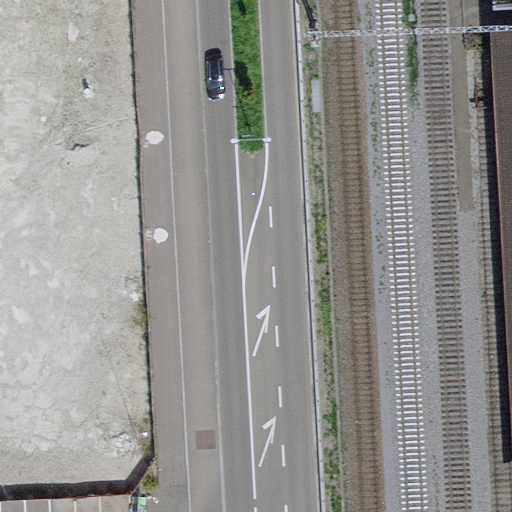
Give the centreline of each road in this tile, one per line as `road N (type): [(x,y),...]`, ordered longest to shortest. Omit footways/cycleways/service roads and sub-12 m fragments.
road 1 (primary): [(270,511),(254,247)]
road 2 (primary): [(212,0),(217,137),(254,247)]
road 3 (primary): [(254,247),(279,129),(274,0)]
